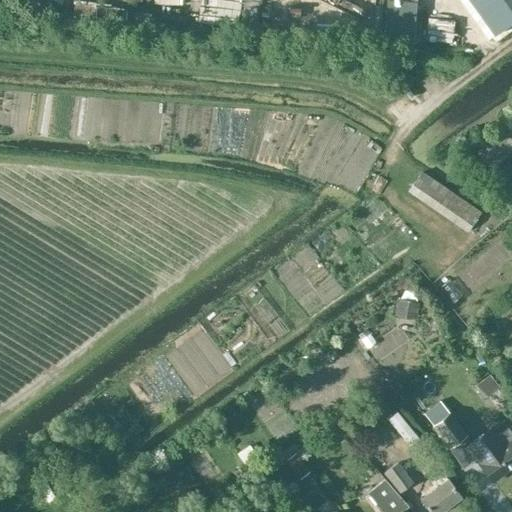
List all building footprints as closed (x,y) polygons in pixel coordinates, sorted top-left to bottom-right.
[(311,0),(312,16),(352,15),(351,0),(311,0)] [(511,0),(472,0),(497,34),(511,23),(511,0)] [(511,155),(511,126),(476,153),(491,171),(511,155)] [(469,232),(482,212),(422,171),(408,191),(469,232)] [(415,321),(419,304),(398,299),(395,316),(415,321)] [(449,446),(466,434),(450,412),(433,424),(449,446)] [(490,427),(483,433),(466,445),(479,463),(478,463),(492,481),(511,466),(511,433),(507,427),(496,435),(490,427)] [(300,479),(309,472),(295,452),(285,460),(300,479)] [(381,511),(387,511),(403,500),(398,494),(413,483),(397,461),(382,473),(385,478),(365,492),(381,511)] [(438,511),(460,496),(445,477),(419,497),(429,511),(438,511)]
